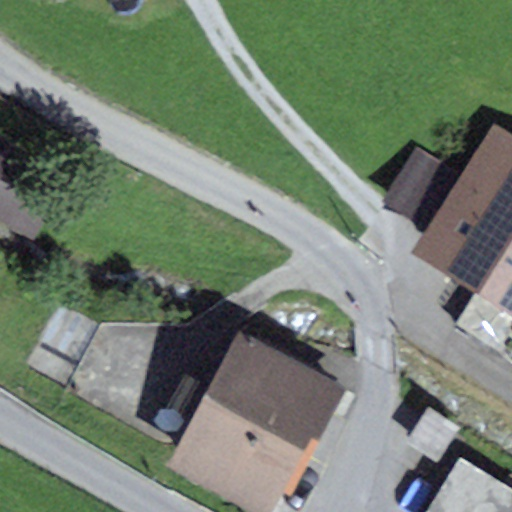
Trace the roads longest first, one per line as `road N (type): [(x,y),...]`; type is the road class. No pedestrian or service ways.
road 1 (unclassified): [(334,511),(377,400),(375,324),(353,274),(302,229),(44,97),(0,65)]
road 2 (unclassified): [(0,420),(165,511)]
